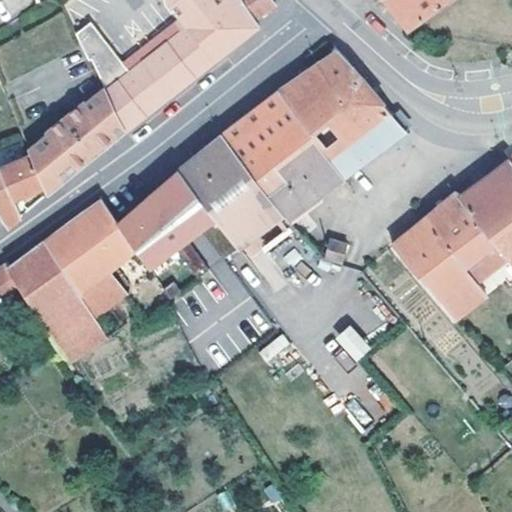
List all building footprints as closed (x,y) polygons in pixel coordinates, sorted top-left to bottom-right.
[(147,46),(130,59),(126,55),(94,21),(80,34),(76,37),(87,60),(91,58),(106,86),(128,129),(172,96),(171,94),(259,26),(242,0),(173,0),(174,1),(185,13),(156,38),(152,34),(143,42),(147,46)] [(245,0),(257,19),(275,5),(271,0),(245,0)] [(408,33),(450,0),(383,0),(388,7),(408,33)] [(316,141),(329,155),(362,128),(340,100),(361,79),(355,70),(337,49),(306,72),(278,93),(316,141)] [(365,84),(361,79),(340,100),(362,128),(329,155),(345,176),(364,162),(392,141),(406,131),(390,116),(365,84)] [(49,134),(30,151),(32,156),(45,186),(49,196),(88,161),(97,153),(108,145),(128,129),(106,86),(86,103),(84,100),(47,132),(49,134)] [(281,168),(316,141),(278,93),(222,134),(267,194),(287,177),(281,168)] [(284,216),(267,194),(222,134),(191,160),(179,170),(239,250),(284,216)] [(316,198),(345,176),(329,155),(316,141),(281,168),(287,177),(267,194),(284,216),(287,220),(316,198)] [(0,208),(9,228),(23,218),(15,198),(45,186),(32,156),(0,169),(0,208)] [(458,196),(495,244),(511,265),(511,163),(509,160),(503,165),(458,196)] [(176,304),(239,250),(179,170),(139,205),(118,222),(136,249),(176,304)] [(453,316),(485,292),(465,269),(495,244),(458,196),(455,192),(443,201),(390,245),(453,316)] [(106,339),(92,314),(80,294),(107,273),(136,249),(118,222),(102,200),(87,211),(9,268),(6,264),(0,268),(0,294),(17,283),(68,363),(106,339)] [(0,233),(9,228),(0,208),(0,233)] [(327,246),(323,258),(336,261),(339,248),(327,246)] [(80,294),(92,314),(120,292),(107,273),(80,294)] [(335,337),(355,362),(371,350),(351,324),(335,337)] [(258,351),(268,364),(292,346),(282,333),(258,351)]
